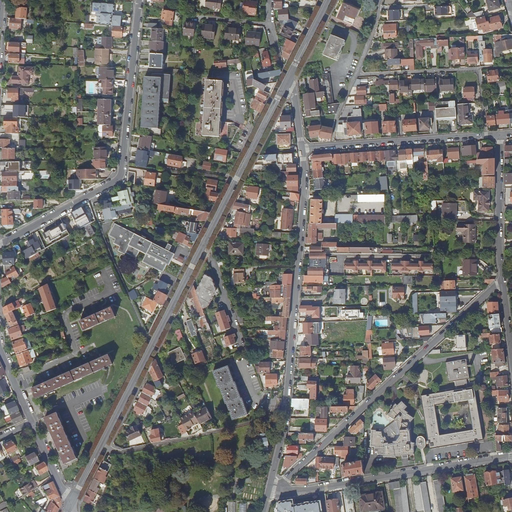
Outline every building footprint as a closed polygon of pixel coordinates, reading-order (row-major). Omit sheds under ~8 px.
[(201,0),(201,7),(217,8),(221,8),(222,0),(221,0),(201,0)] [(274,0),(274,10),(277,10),(288,9),(289,8),(289,5),(288,4),(282,4),(282,0),(274,0)] [(497,0),(486,0),(490,11),(500,8),(497,0)] [(251,3),(252,2),(245,1),(244,2),(242,2),(240,3),(240,9),(241,10),(244,11),(244,12),(250,12),(249,14),(256,15),(257,4),(251,3)] [(111,26),(121,26),(123,16),(115,15),(115,14),(116,4),(94,2),(94,3),(92,3),(92,8),(93,8),(93,16),(101,17),(100,24),(112,25),(111,26)] [(342,11),(341,10),(338,18),(353,24),(359,9),(345,3),(342,11)] [(452,8),(450,6),(435,7),(436,16),(452,16),(452,8)] [(17,19),(27,19),(28,8),(17,8),(17,19)] [(164,10),(162,19),(166,20),(165,24),(172,25),(174,12),(164,10)] [(294,30),(295,30),(298,24),(289,20),(288,10),(278,10),(279,23),(285,26),(294,30)] [(389,21),(403,21),(403,10),(388,10),(389,21)] [(484,17),(478,19),(477,19),(479,30),(483,29),(484,32),(502,27),(499,16),(488,19),(489,21),(486,22),(485,16),(484,17)] [(35,20),(27,19),(17,19),(11,18),(11,28),(21,29),(22,22),(25,22),(33,22),(35,22),(35,20)] [(186,22),(184,34),(194,36),(196,23),(186,22)] [(204,24),(203,37),(209,38),(209,40),(214,40),(216,26),(204,24)] [(384,25),(384,29),(381,29),(381,33),(384,33),(384,38),(396,37),(396,25),(384,25)] [(294,30),(285,26),(281,35),(290,39),(294,30)] [(116,37),(122,37),(123,32),(125,32),(125,28),(123,28),(114,27),(114,30),(112,30),(111,33),(113,33),(113,36),(116,37)] [(232,28),(232,27),(227,27),(226,39),(240,40),(241,29),(232,28)] [(152,41),(165,42),(165,29),(157,29),(153,28),(152,41)] [(261,33),(248,32),(246,44),(259,45),(261,33)] [(498,51),(503,51),(511,48),(511,41),(511,40),(511,33),(493,35),(494,50),(497,49),(498,51)] [(331,35),(324,55),(338,61),(340,55),(346,40),(331,35)] [(110,49),(112,49),(112,38),(99,37),(99,45),(96,45),(96,49),(110,49)] [(431,48),(434,48),(434,41),(430,41),(430,40),(427,40),(427,39),(417,39),(417,41),(416,41),(417,59),(423,58),(423,48),(420,48),(420,46),(430,45),(431,48)] [(449,50),(448,40),(439,41),(439,39),(437,39),(437,40),(437,47),(438,53),(442,53),(442,47),(440,47),(440,46),(442,46),(445,46),(445,52),(449,52),(449,50)] [(287,62),(296,44),(290,41),(288,40),(282,51),(286,53),(283,57),(284,57),(283,60),(287,62)] [(151,54),(164,55),(165,42),(152,41),(151,54)] [(26,43),(20,43),(10,43),(10,51),(20,52),(20,46),(26,46),(26,43)] [(449,52),(449,60),(465,59),(464,47),(463,47),(463,48),(456,49),(456,45),(452,45),(452,50),(449,50),(449,52)] [(110,49),(96,49),(96,63),(109,64),(109,63),(113,63),(113,54),(110,54),(110,49)] [(388,60),(398,59),(397,49),(386,50),(386,60),(388,60)] [(264,52),(265,60),(262,61),(264,67),(266,67),(271,66),(268,52),(264,52)] [(470,60),(470,63),(478,63),(478,54),(471,55),(471,52),(467,52),(468,60),(470,60)] [(10,63),(25,64),(25,54),(10,53),(10,63)] [(163,69),(164,55),(151,54),(151,68),(163,69)] [(492,54),(484,54),(484,63),(493,62),(492,54)] [(415,70),(414,64),(413,64),(413,59),(401,60),(401,65),(411,64),(410,66),(411,71),(415,70)] [(33,67),(29,67),(20,67),(19,77),(13,76),(13,83),(29,84),(29,77),(29,74),(33,75),(33,67)] [(100,80),(103,80),(113,80),(114,81),(115,68),(101,67),(100,80)] [(281,72),(281,70),(262,73),(258,74),(259,79),(280,75),(281,72)] [(487,72),(488,82),(498,81),(497,70),(487,72)] [(322,74),(324,92),(325,97),(325,98),(326,103),(327,115),(331,115),(338,114),(339,112),(341,103),(334,103),(330,73),(322,74)] [(152,74),(152,78),(145,77),(142,128),(159,129),(160,103),(169,103),(170,79),(170,75),(152,74)] [(437,88),(454,87),(454,79),(441,80),(441,78),(437,79),(437,88)] [(320,92),(319,87),(317,88),(316,79),(310,80),(311,89),(311,91),(309,91),(310,94),(304,94),(306,111),(311,110),(311,109),(314,109),(313,106),(315,105),(315,104),(315,98),(325,97),(324,92),(320,92)] [(412,90),(425,89),(424,81),(420,81),(420,79),(412,80),(412,85),(412,90)] [(437,91),(437,88),(437,79),(424,80),(424,81),(425,89),(425,91),(437,91)] [(113,80),(103,80),(103,88),(104,88),(104,95),(112,95),(114,94),(114,89),(112,88),(113,85),(113,80)] [(501,92),(506,90),(505,80),(497,82),(498,87),(499,87),(501,92)] [(219,149),(227,150),(231,144),(239,128),(234,126),(227,125),(227,122),(221,122),(223,82),(207,81),(203,136),(220,137),(219,149)] [(398,81),(389,81),(389,85),(389,90),(398,89),(398,81)] [(412,93),(412,90),(412,85),(408,85),(408,87),(405,87),(404,86),(404,81),(399,81),(400,93),(408,92),(408,93),(412,93)] [(261,90),(267,93),(269,87),(268,84),(264,85),(262,83),(260,86),(255,84),(254,86),(261,90)] [(366,86),(357,87),(357,90),(356,90),(356,91),(356,92),(357,92),(357,95),(366,95),(366,86)] [(467,101),(475,100),(474,87),(464,87),(465,98),(466,98),(467,101)] [(40,89),(9,88),(9,97),(13,97),(13,100),(19,100),(19,97),(19,94),(22,94),(24,93),(24,91),(40,92),(40,89)] [(255,100),(263,104),(264,101),(265,101),(269,94),(267,93),(261,90),(255,100)] [(395,92),(390,92),(390,95),(390,104),(398,104),(400,104),(400,100),(394,100),(394,95),(395,95),(395,92)] [(99,112),(111,113),(112,100),(100,99),(99,112)] [(251,108),(261,113),(265,105),(263,104),(255,100),(251,108)] [(456,101),(438,102),(436,102),(436,106),(450,105),(450,108),(436,109),(437,120),(457,118),(456,101)] [(469,108),(468,103),(459,104),(460,124),(473,123),(472,108),(469,108)] [(15,105),(3,105),(3,114),(14,115),(15,105)] [(306,117),(308,117),(307,113),(320,111),(319,108),(316,109),(315,105),(313,106),(314,109),(311,109),(311,110),(306,111),(306,117)] [(485,106),(487,126),(495,125),(494,116),(488,117),(487,106),(485,106)] [(363,130),(363,123),(362,109),(353,109),(354,113),(352,113),(352,116),(348,116),(348,120),(349,123),(344,124),(344,133),(344,135),(363,134),(363,130)] [(497,125),(510,124),(508,111),(502,112),(502,115),(496,115),(497,125)] [(111,125),(111,113),(99,112),(99,125),(101,125),(104,125),(111,125)] [(320,116),(308,117),(309,129),(318,128),(318,122),(332,121),(331,115),(327,115),(320,116)] [(7,133),(20,134),(20,128),(18,128),(18,117),(6,117),(5,126),(7,126),(7,133)] [(287,128),(287,132),(295,132),(294,128),(291,128),(291,127),(291,117),(281,117),(281,128),(287,128)] [(430,119),(420,119),(421,130),(431,129),(430,119)] [(348,120),(339,121),(335,134),(344,133),(344,124),(349,123),(348,120)] [(404,131),(417,130),(417,120),(404,121),(404,131)] [(363,123),(363,130),(366,130),(366,134),(378,133),(378,122),(363,123)] [(395,122),(383,122),(384,132),(396,132),(395,122)] [(104,125),(101,125),(98,127),(98,131),(100,133),(104,133),(103,136),(107,136),(107,137),(108,137),(109,136),(113,137),(113,127),(104,126),(104,125)] [(333,129),(322,127),(321,130),(319,137),(320,138),(323,139),(325,138),(331,139),(333,129)] [(139,148),(150,150),(152,136),(142,135),(139,148)] [(290,135),(278,135),(278,148),(291,148),(290,135)] [(0,148),(4,148),(10,148),(10,140),(0,139),(0,140),(0,148)] [(463,155),(477,154),(476,145),(462,147),(463,155)] [(106,159),(110,159),(110,151),(107,151),(107,147),(94,147),(95,159),(106,159)] [(10,148),(4,148),(3,158),(15,159),(16,148),(10,148)] [(149,156),(150,156),(151,151),(150,150),(139,148),(138,148),(136,157),(139,157),(139,161),(143,162),(143,160),(148,161),(149,156)] [(413,159),(414,162),(419,162),(419,157),(424,156),(424,148),(412,149),(413,159)] [(449,159),(460,158),(459,148),(448,149),(449,159)] [(481,160),(493,159),(492,148),(481,149),(482,158),(481,158),(481,160)] [(228,151),(227,150),(219,149),(217,149),(216,153),(214,153),(214,154),(216,155),(215,160),(226,162),(228,151)] [(386,161),(399,160),(399,154),(395,154),(395,150),(385,151),(385,160),(386,161)] [(406,160),(407,160),(406,150),(399,150),(399,154),(399,160),(400,169),(407,169),(406,160)] [(444,163),(444,159),(443,150),(427,152),(428,162),(428,164),(431,164),(433,164),(433,159),(438,159),(439,163),(444,163)] [(378,160),(385,160),(385,151),(376,152),(376,162),(378,162),(378,160)] [(361,162),(367,161),(367,152),(358,153),(359,163),(361,163),(361,162)] [(375,162),(376,162),(376,152),(367,152),(367,161),(375,160),(375,162)] [(357,163),(359,163),(358,153),(349,154),(350,163),(357,162),(357,163)] [(181,167),(183,157),(174,155),(170,154),(168,165),(181,167)] [(287,165),(293,164),(293,154),(277,155),(277,156),(282,156),(283,165),(287,165)] [(340,164),(341,164),(341,154),(332,155),(332,159),(332,164),(340,163),(340,164)] [(343,163),(350,163),(349,154),(341,154),(341,164),(343,164),(343,163)] [(106,169),(106,159),(95,159),(94,159),(94,163),(95,163),(96,169),(106,169)] [(495,159),(493,159),(481,160),(477,160),(478,164),(484,164),(484,170),(484,175),(495,175),(495,159)] [(313,170),(324,169),(324,165),(322,166),(321,160),(312,162),(313,170)] [(21,171),(25,171),(25,166),(24,166),(24,161),(12,162),(12,166),(16,166),(16,171),(21,171)] [(212,163),(203,162),(202,169),(210,170),(212,163)] [(96,179),(96,169),(77,170),(78,180),(96,179)] [(324,172),(324,169),(313,170),(314,178),(325,177),(327,177),(326,176),(323,176),(323,173),(324,172)] [(3,182),(13,182),(13,171),(2,172),(2,176),(3,176),(3,182)] [(145,185),(155,186),(156,174),(147,173),(145,185)] [(127,183),(138,185),(139,178),(128,176),(127,182),(127,183)] [(298,180),(298,179),(297,179),(296,176),(288,176),(288,186),(298,186),(298,180)] [(325,177),(314,178),(316,190),(326,189),(325,177)] [(495,188),(495,177),(484,177),(484,188),(495,188)] [(211,192),(211,190),(216,191),(218,181),(208,179),(204,199),(209,200),(211,192)] [(10,192),(14,192),(13,182),(3,182),(3,188),(1,188),(1,192),(10,192)] [(259,188),(248,186),(247,197),(257,199),(259,188)] [(121,200),(123,205),(131,203),(134,203),(130,188),(125,189),(126,191),(118,193),(119,197),(118,197),(119,200),(121,200)] [(159,205),(165,206),(167,193),(157,191),(155,204),(159,205)] [(20,192),(14,192),(10,192),(10,200),(21,200),(20,192)] [(209,200),(216,201),(220,194),(211,192),(209,200)] [(490,192),(475,192),(475,200),(479,200),(479,211),(489,211),(489,204),(488,204),(488,202),(489,202),(489,201),(490,201),(490,192)] [(104,210),(113,208),(112,202),(113,202),(112,198),(106,200),(106,201),(102,202),(104,210)] [(44,209),(44,199),(35,200),(36,209),(44,209)] [(311,224),(322,224),(322,216),(324,216),(324,209),(322,209),(323,200),(312,199),(311,224)] [(250,212),(251,206),(251,205),(236,202),(232,210),(237,210),(250,212)] [(132,208),(131,203),(123,205),(113,208),(104,210),(107,223),(112,222),(112,219),(116,217),(115,212),(119,211),(120,214),(126,213),(126,214),(131,213),(130,208),(132,208)] [(443,218),(455,218),(455,211),(457,211),(457,204),(443,204),(443,218)] [(210,213),(165,206),(159,205),(159,209),(175,212),(175,213),(182,214),(183,213),(187,214),(187,215),(191,215),(191,214),(193,215),(199,216),(197,221),(206,221),(210,213)] [(82,228),(91,223),(82,207),(71,213),(80,229),(82,228)] [(283,208),(281,229),(291,230),(293,209),(283,208)] [(8,225),(11,225),(14,225),(13,213),(21,213),(20,210),(20,209),(2,210),(3,225),(8,225)] [(237,211),(234,228),(243,228),(243,225),(248,226),(251,214),(237,211)] [(337,223),(344,223),(344,215),(336,215),(335,223),(337,223)] [(353,215),(344,215),(344,223),(353,223),(353,215)] [(353,223),(391,223),(390,216),(353,215),(353,223)] [(190,231),(193,231),(196,232),(198,224),(189,222),(190,221),(184,222),(185,224),(186,224),(189,223),(189,226),(188,225),(187,226),(189,227),(188,230),(190,231)] [(63,223),(44,233),(47,239),(49,238),(51,241),(61,236),(59,234),(67,230),(63,223)] [(142,238),(114,223),(112,227),(113,228),(109,236),(115,239),(113,243),(120,247),(118,251),(135,260),(141,249),(147,253),(142,262),(163,273),(173,254),(169,252),(172,246),(168,244),(165,250),(145,240),(146,238),(143,236),(142,238)] [(323,223),(322,224),(311,224),(309,224),(309,237),(306,237),(305,243),(317,243),(317,240),(322,240),(322,234),(317,234),(317,228),(337,228),(337,223),(335,223),(331,224),(327,223),(323,223)] [(65,237),(62,240),(66,247),(70,245),(71,246),(73,244),(73,245),(95,233),(90,224),(82,228),(85,235),(84,235),(82,238),(75,242),(73,241),(72,241),(73,240),(70,236),(71,236),(70,235),(65,237)] [(457,232),(464,232),(463,243),(475,243),(475,238),(474,238),(474,233),(475,233),(475,225),(458,225),(457,232)] [(164,228),(156,228),(158,235),(162,236),(164,228)] [(255,233),(255,231),(255,229),(234,228),(228,228),(227,237),(236,237),(237,232),(240,232),(240,233),(252,233),(255,233)] [(176,241),(183,244),(183,243),(187,245),(191,238),(192,238),(191,240),(195,242),(199,234),(188,233),(186,236),(180,233),(176,241)] [(244,243),(230,243),(229,253),(243,254),(244,243)] [(269,255),(269,251),(269,249),(271,249),(272,249),(272,245),(257,244),(257,254),(269,255)] [(31,257),(36,254),(32,247),(27,249),(31,257)] [(38,252),(36,254),(31,257),(28,258),(29,261),(40,255),(38,252)] [(4,254),(5,271),(10,268),(15,265),(14,264),(15,264),(14,253),(4,254)] [(310,253),(310,267),(308,267),(308,276),(323,276),(325,276),(325,272),(327,272),(327,253),(324,253),(310,253)] [(355,263),(345,263),(345,268),(354,268),(354,273),(358,273),(358,268),(368,269),(368,273),(372,273),(372,268),(382,269),(382,273),(386,273),(387,260),(383,260),(382,263),(373,263),(373,260),(369,260),(368,263),(358,263),(359,260),(355,260),(355,263)] [(401,263),(391,263),(391,268),(401,269),(401,273),(409,273),(409,269),(419,269),(419,273),(423,273),(423,269),(433,269),(433,263),(423,263),(423,260),(419,260),(419,263),(409,263),(409,260),(401,260),(401,263)] [(461,268),(461,275),(479,275),(479,265),(477,265),(477,260),(464,260),(464,268),(461,268)] [(3,287),(11,283),(9,278),(11,277),(12,279),(19,275),(16,270),(15,267),(10,269),(10,268),(5,271),(4,271),(8,277),(2,280),(3,287)] [(243,273),(244,273),(244,269),(234,270),(235,283),(245,282),(244,276),(243,276),(243,273)] [(285,284),(292,285),(293,274),(284,273),(283,282),(281,282),(280,284),(285,284)] [(196,291),(203,309),(208,307),(217,290),(213,278),(205,274),(196,291)] [(455,289),(455,280),(441,281),(442,285),(445,285),(445,289),(455,289)] [(48,284),(39,289),(48,312),(57,309),(48,284)] [(292,285),(285,284),(284,294),(280,294),(280,284),(265,285),(266,288),(270,288),(271,298),(272,298),(284,297),(291,298),(292,285)] [(206,316),(203,309),(196,291),(194,285),(189,296),(190,300),(194,298),(199,312),(200,312),(202,317),(206,316)] [(393,288),(393,298),(404,298),(404,288),(393,288)] [(333,303),(335,304),(345,304),(345,289),(335,289),(335,295),(335,298),(333,299),(333,303)] [(155,299),(154,301),(158,303),(163,305),(167,296),(163,294),(159,292),(155,299)] [(446,302),(456,301),(455,292),(446,292),(446,302)] [(289,318),(291,298),(284,297),(272,298),(272,306),(279,306),(279,301),(284,301),(283,312),(280,312),(278,312),(278,314),(277,314),(277,317),(279,317),(287,318),(289,318)] [(153,312),(158,303),(154,301),(149,299),(147,298),(143,307),(153,312)] [(5,314),(12,311),(20,307),(18,303),(19,302),(19,300),(4,308),(5,314)] [(446,302),(441,302),(442,310),(446,310),(446,312),(456,311),(456,301),(446,302)] [(30,303),(23,307),(27,316),(34,313),(30,303)] [(489,313),(498,313),(498,303),(488,303),(489,313)] [(87,314),(83,316),(84,319),(80,321),(84,331),(107,321),(115,317),(111,308),(104,311),(103,307),(98,309),(100,313),(88,318),(87,314)] [(216,313),(223,331),(231,328),(224,310),(216,313)] [(19,325),(12,311),(5,314),(11,327),(19,325)] [(209,325),(206,318),(203,319),(197,322),(193,314),(191,314),(190,312),(189,312),(192,319),(196,331),(201,329),(200,327),(207,325),(207,326),(209,325)] [(424,314),(423,314),(424,323),(437,323),(437,318),(447,318),(446,313),(424,314)] [(491,333),(503,332),(502,327),(501,327),(499,314),(489,316),(491,333)] [(274,330),(286,330),(287,318),(279,317),(277,317),(275,317),(266,317),(266,321),(272,321),(280,322),(280,326),(274,326),(274,330)] [(197,335),(196,331),(192,319),(186,321),(192,337),(197,335)] [(309,336),(312,336),(313,326),(304,325),(303,335),(309,336)] [(9,329),(13,340),(23,337),(22,333),(25,332),(24,328),(20,329),(19,326),(9,329)] [(429,334),(429,326),(419,327),(420,335),(429,334)] [(179,341),(184,339),(181,330),(176,332),(179,341)] [(276,340),(285,340),(286,330),(274,330),(269,331),(269,335),(276,335),(276,340)] [(492,350),(500,349),(500,340),(500,334),(490,335),(490,333),(488,333),(481,334),(480,334),(481,338),(489,337),(489,335),(490,335),(491,350),(492,350)] [(233,334),(225,338),(228,347),(236,343),(233,334)] [(466,334),(457,334),(458,347),(467,347),(466,334)] [(24,339),(13,343),(17,354),(27,350),(24,339)] [(274,350),(284,350),(285,340),(276,340),(275,339),(274,350)] [(382,343),(383,354),(394,354),(394,343),(382,343)] [(311,346),(301,346),(302,356),(312,356),(311,346)] [(191,358),(188,352),(183,354),(181,348),(169,353),(174,364),(185,359),(186,360),(191,358)] [(500,349),(492,350),(494,363),(496,363),(496,366),(505,365),(505,362),(503,349),(500,349)] [(283,359),(284,350),(274,350),(273,350),(273,358),(283,359)] [(29,351),(17,355),(21,366),(33,362),(29,351)] [(202,351),(193,355),(196,364),(205,360),(202,351)] [(42,380),(37,382),(39,386),(32,389),(36,398),(53,390),(104,368),(106,371),(107,370),(106,367),(112,364),(108,355),(101,358),(99,355),(95,357),(96,360),(95,361),(84,366),(82,367),(80,363),(76,365),(77,369),(63,375),(61,372),(57,374),(58,377),(57,377),(56,378),(43,384),(42,380)] [(395,357),(383,358),(384,364),(384,369),(391,369),(391,367),(396,367),(395,357)] [(156,359),(150,372),(157,389),(163,386),(164,386),(162,383),(160,384),(158,380),(164,377),(156,359)] [(308,359),(299,359),(299,363),(300,363),(300,367),(316,368),(316,362),(308,362),(308,359)] [(422,437),(421,437),(420,437),(421,443),(422,449),(423,449),(423,448),(424,448),(425,448),(425,447),(426,446),(426,445),(426,444),(429,443),(430,449),(431,449),(471,442),(475,441),(475,440),(477,439),(477,441),(483,440),(474,387),(468,388),(467,379),(470,378),(467,359),(446,363),(448,376),(454,375),(457,389),(429,394),(429,396),(427,396),(427,394),(421,395),(421,396),(423,409),(425,417),(425,419),(428,440),(425,441),(425,440),(425,439),(424,439),(424,438),(423,438),(423,437),(422,437)] [(270,369),(273,369),(273,363),(260,363),(260,373),(270,373),(270,371),(270,369)] [(362,366),(351,366),(351,383),(363,383),(363,373),(361,373),(362,366)] [(233,419),(234,421),(248,415),(245,406),(242,399),(241,399),(238,390),(235,383),(234,383),(231,374),(228,367),(214,372),(216,379),(217,379),(218,381),(217,382),(220,388),(223,395),(224,395),(225,397),(224,398),(227,405),(230,411),(231,411),(232,413),(231,414),(233,419)] [(264,392),(266,391),(266,386),(273,386),(273,385),(277,384),(277,375),(266,375),(266,376),(263,376),(263,379),(264,384),(266,384),(266,386),(262,387),(264,391),(264,392)] [(367,383),(367,385),(371,390),(381,380),(376,375),(367,383)] [(499,376),(492,377),(493,378),(494,379),(497,379),(498,387),(508,386),(507,375),(499,376)] [(0,383),(1,385),(2,388),(3,387),(4,390),(11,387),(7,378),(0,380),(0,383)] [(317,399),(317,387),(317,385),(317,381),(307,381),(307,387),(311,387),(311,399),(317,399)] [(152,398),(156,400),(160,391),(157,390),(155,388),(147,384),(143,393),(152,398)] [(354,405),(354,390),(347,390),(347,394),(344,394),(344,404),(354,405)] [(509,401),(508,390),(495,390),(492,390),(492,394),(496,394),(496,392),(500,392),(500,402),(509,401)] [(148,407),(152,398),(143,393),(139,402),(148,407)] [(292,399),(291,406),(295,406),(295,409),(309,409),(309,399),(292,399)] [(9,415),(19,410),(14,401),(5,405),(9,415)] [(148,407),(139,402),(134,411),(143,415),(148,407)] [(422,449),(421,443),(420,437),(419,437),(419,438),(418,438),(417,439),(417,440),(417,441),(417,442),(417,443),(415,443),(412,442),(410,423),(414,418),(407,414),(408,413),(405,411),(407,407),(402,402),(401,402),(398,406),(396,404),(391,408),(392,409),(391,410),(391,411),(390,412),(391,412),(388,415),(390,416),(395,419),(396,422),(398,421),(400,430),(401,430),(401,433),(401,436),(397,441),(391,443),(386,440),(387,439),(386,437),(385,438),(383,436),(382,432),(376,432),(376,430),(372,430),(371,448),(375,448),(375,452),(378,452),(377,455),(384,455),(384,457),(396,458),(396,457),(402,456),(415,454),(414,447),(414,446),(417,446),(418,447),(418,448),(419,448),(420,449),(421,449),(422,449)] [(330,412),(332,412),(332,406),(316,406),(316,419),(319,419),(319,412),(320,412),(320,411),(322,411),(322,417),(328,418),(328,409),(330,409),(330,412)] [(201,424),(213,418),(208,408),(195,414),(200,423),(201,424)] [(499,423),(507,423),(507,409),(498,409),(498,414),(498,418),(499,423)] [(23,421),(19,410),(9,415),(14,425),(23,421)] [(200,423),(195,414),(194,411),(180,419),(183,425),(187,431),(191,429),(191,427),(194,425),(195,426),(200,423)] [(58,451),(60,455),(61,454),(65,464),(77,458),(57,413),(45,418),(49,428),(48,429),(50,432),(51,431),(59,451),(58,451)] [(359,431),(360,430),(364,434),(365,413),(359,418),(361,419),(349,431),(353,434),(356,434),(358,432),(359,433),(360,432),(359,431)] [(316,419),(316,431),(326,431),(327,420),(316,419)] [(396,422),(382,432),(383,436),(385,438),(386,437),(387,439),(386,440),(391,443),(397,441),(401,436),(401,433),(401,430),(400,430),(398,421),(396,422)] [(183,434),(187,432),(187,431),(183,425),(179,427),(183,434)] [(499,435),(510,435),(510,425),(499,425),(499,435)] [(125,432),(129,441),(141,435),(137,426),(130,429),(131,430),(125,432)] [(152,443),(161,441),(159,429),(151,430),(152,435),(151,436),(152,443)] [(319,433),(300,433),(300,440),(314,441),(314,437),(319,437),(319,433)] [(259,451),(269,450),(268,445),(269,445),(268,438),(266,439),(266,434),(256,436),(259,451)] [(511,435),(510,435),(499,435),(496,435),(497,452),(499,451),(502,451),(501,445),(500,445),(500,441),(511,441),(511,435)] [(348,446),(355,447),(355,437),(345,437),(345,446),(348,446)] [(1,442),(8,455),(17,449),(12,441),(7,444),(5,440),(1,442)] [(288,446),(288,454),(298,454),(298,446),(288,446)] [(348,458),(348,446),(345,446),(335,446),(335,454),(340,454),(340,456),(342,456),(342,458),(345,458),(348,458)] [(38,461),(34,452),(25,456),(30,465),(38,461)] [(303,457),(287,456),(284,466),(288,468),(297,460),(297,459),(300,459),(303,457)] [(22,457),(18,459),(14,461),(12,462),(7,465),(9,468),(24,459),(22,457)] [(325,458),(326,457),(317,457),(316,468),(333,468),(334,462),(339,462),(339,458),(325,458)] [(48,470),(44,461),(36,466),(40,475),(48,470)] [(104,461),(95,479),(101,481),(104,483),(107,477),(106,476),(112,465),(104,461)] [(342,477),(364,473),(362,461),(354,462),(355,465),(352,465),(352,463),(344,464),(340,465),(342,477)] [(48,470),(38,476),(41,481),(51,476),(48,470)] [(487,485),(505,482),(504,471),(497,472),(497,471),(491,472),(490,471),(487,472),(486,473),(485,473),(487,485)] [(476,474),(465,476),(468,498),(479,497),(476,474)] [(461,477),(452,478),(454,491),(463,490),(461,477)] [(90,489),(97,493),(100,488),(98,487),(101,481),(95,479),(90,489)] [(446,511),(446,510),(441,479),(434,480),(439,511),(446,511)] [(38,487),(37,485),(36,486),(32,481),(29,483),(29,484),(20,490),(24,496),(28,494),(38,487)] [(62,500),(53,481),(41,487),(51,502),(52,502),(59,509),(62,504),(62,500)] [(417,511),(410,511),(407,485),(400,486),(400,481),(389,483),(390,489),(391,490),(394,489),(397,511),(430,511),(427,481),(414,483),(417,511)] [(84,500),(93,505),(95,501),(94,500),(97,493),(90,489),(84,500)] [(134,504),(137,503),(134,490),(133,491),(129,492),(132,504),(134,504)] [(93,505),(96,506),(101,495),(97,493),(94,500),(95,501),(93,505)] [(373,509),(385,507),(383,494),(374,496),(374,494),(367,495),(361,496),(363,511),(373,510),(373,509)] [(511,508),(511,497),(507,499),(503,499),(504,505),(508,505),(509,509),(511,508)] [(293,499),(278,502),(275,511),(322,511),(321,501),(294,505),(293,499)] [(326,501),(327,511),(339,511),(340,511),(339,499),(334,499),(332,501),(330,499),(326,501)] [(46,511),(47,511),(57,511),(59,509),(52,502),(51,502),(46,511)] [(235,511),(236,502),(229,502),(228,511),(235,511)] [(240,503),(239,511),(246,511),(247,503),(240,503)]
